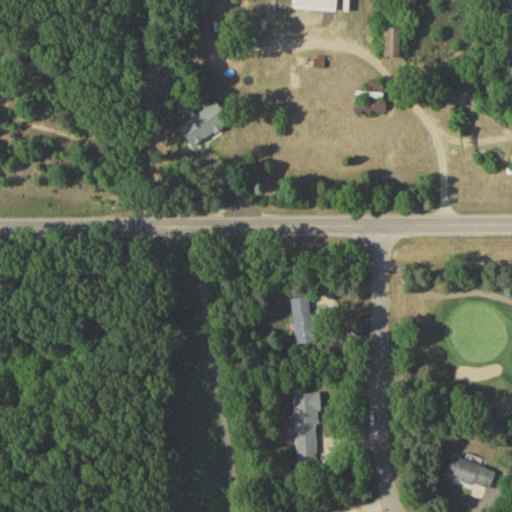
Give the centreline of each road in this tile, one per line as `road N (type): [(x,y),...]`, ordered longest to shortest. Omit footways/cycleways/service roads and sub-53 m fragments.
road 1 (residential): [(511,226),(0,228)]
road 2 (residential): [(397,511),(382,455),(382,227)]
road 3 (track): [(382,261),(429,295),(511,302)]
